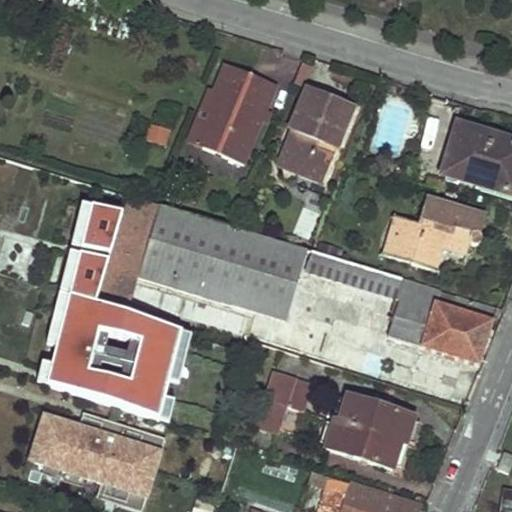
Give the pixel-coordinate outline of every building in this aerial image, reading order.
[(201,147),(242,165),(276,87),(224,65),(213,89),(212,91),(224,96),(201,147)] [(201,147),(224,96),(212,91),(213,89),(210,87),(187,141),(201,147)] [(278,160),(314,176),(319,164),(328,168),(352,110),(307,92),(278,160)] [(167,131),(149,126),(145,142),(163,147),(167,131)] [(444,175),(511,196),(511,144),(459,128),(444,175)] [(443,182),(428,177),(425,186),(440,190),(443,182)] [(94,306),(126,316),(130,302),(136,284),(137,280),(159,208),(126,198),(94,306)] [(391,262),(430,273),(438,245),(466,253),(469,244),(475,241),(477,237),(472,234),(477,219),(424,204),(416,227),(404,223),(391,262)] [(137,280),(283,323),(300,271),(306,253),(159,208),(137,280)] [(381,259),(391,262),(404,223),(393,219),(381,259)] [(472,234),(477,237),(482,221),(477,219),(472,234)] [(443,255),(463,261),(466,253),(438,245),(430,273),(436,275),(443,255)] [(387,339),(480,369),(498,311),(457,298),(453,312),(436,307),(440,293),(306,253),(300,271),(398,303),(387,339)] [(0,356),(24,363),(45,288),(0,275),(0,356)] [(308,387),(295,383),(273,375),(265,401),(287,408),(303,413),(311,392),(308,387)] [(401,446),(407,448),(414,422),(347,399),(339,426),(401,446)] [(256,426),(278,434),(287,408),(265,401),(256,426)] [(93,498),(140,511),(141,511),(161,446),(39,410),(23,462),(98,483),(93,498)] [(326,451),(392,472),(401,446),(339,426),(335,424),(326,451)] [(307,485),(326,490),(329,479),(311,474),(307,485)] [(318,511),(419,511),(421,508),(329,479),(326,490),(318,511)]
